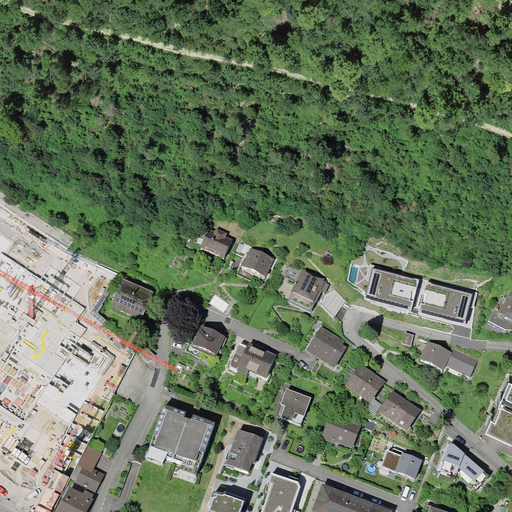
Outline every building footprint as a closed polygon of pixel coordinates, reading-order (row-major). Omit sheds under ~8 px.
[(215,231),(209,229),(200,248),(224,258),(233,239),(226,236),(227,233),(216,228),(215,231)] [(274,259),(251,248),(242,266),(266,277),(274,259)] [(41,280),(1,253),(0,255),(0,316),(31,336),(18,355),(53,378),(85,329),(75,322),(84,308),(72,300),(80,287),(50,267),(41,280)] [(380,267),(370,264),(366,280),(370,281),(373,268),(380,269),(380,267)] [(380,269),(373,268),(370,281),(366,294),(412,307),(419,280),(380,269)] [(304,270),(302,269),(291,292),(316,303),(322,291),(326,282),(327,280),(324,279),(325,278),(304,269),(304,270)] [(154,292),(123,278),(111,306),(141,320),(154,292)] [(466,292),(427,282),(419,308),(466,320),(469,306),(473,294),(466,292)] [(467,290),(466,292),(473,294),(469,306),(473,308),(478,293),(467,290)] [(511,290),(499,312),(511,318),(511,290)] [(412,307),(366,294),(365,297),(411,310),(412,307)] [(465,324),(466,320),(419,308),(419,312),(465,324)] [(225,336),(201,325),(193,344),(217,355),(225,336)] [(345,341),(321,326),(306,350),(334,367),(347,347),(343,344),(345,341)] [(414,335),(405,332),(402,343),(411,346),(414,335)] [(479,360),(452,348),(450,351),(429,341),(420,358),(444,370),(446,366),(470,377),(479,360)] [(276,355),(249,342),(247,346),(237,366),(239,366),(237,369),(237,370),(246,374),(248,370),(265,378),(276,355)] [(237,366),(247,346),(239,343),(230,362),(230,363),(230,365),(231,366),(237,369),(239,366),(237,366)] [(386,381),(361,363),(345,385),(370,403),(386,381)] [(511,382),(511,384),(509,383),(498,407),(501,409),(511,413),(511,382)] [(312,398),(286,388),(280,404),(285,405),(280,417),(301,425),(312,398)] [(394,391),(393,390),(378,411),(406,431),(421,410),(401,396),(403,393),(396,388),(394,391)] [(382,404),(374,399),(367,409),(375,414),(382,404)] [(105,411),(85,401),(49,466),(70,476),(105,411)] [(186,412),(164,404),(148,448),(149,449),(146,458),(163,464),(165,456),(182,462),(179,469),(196,475),(215,422),(193,414),(191,419),(184,417),(186,412)] [(511,413),(501,409),(495,423),(491,421),(485,434),(511,446),(511,413)] [(361,424),(330,413),(321,439),(335,444),(335,442),(353,448),(361,424)] [(376,424),(368,420),(365,428),(374,431),(376,424)] [(263,437),(238,428),(225,464),(248,472),(252,462),(254,463),(263,437)] [(464,454),(465,453),(454,444),(450,442),(443,460),(455,464),(453,472),(457,473),(459,468),(464,454)] [(102,453),(88,445),(78,465),(83,467),(92,472),(94,469),(102,453)] [(415,478),(423,459),(402,452),(401,455),(392,452),(387,450),(381,466),(415,478)] [(484,470),(465,453),(464,454),(459,468),(474,481),(484,470)] [(105,474),(94,469),(92,472),(83,467),(75,482),(95,492),(105,474)] [(288,478),(271,472),(268,482),(271,483),(268,492),(264,506),(261,511),(260,511),(258,511),(257,511),(292,511),(293,509),(301,487),(298,481),(297,481),(288,478)] [(391,511),(392,510),(322,483),(311,511),(314,511),(315,511),(391,511)] [(83,493),(70,486),(56,511),(86,511),(94,498),(92,498),(93,494),(85,490),(83,493)] [(240,511),(245,498),(225,491),(225,492),(213,491),(208,505),(211,506),(208,511),(240,511)]
